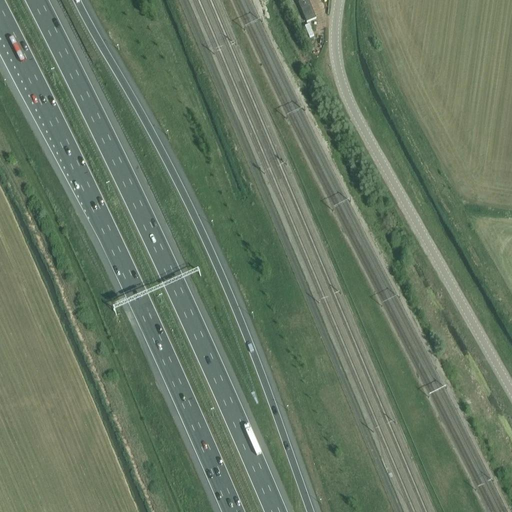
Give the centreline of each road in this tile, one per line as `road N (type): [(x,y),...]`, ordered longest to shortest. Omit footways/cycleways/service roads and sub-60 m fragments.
road 1 (motorway): [(275,511),(154,239),(34,0)]
road 2 (motorway): [(311,511),(218,267),(77,0)]
road 3 (motorway): [(0,18),(151,324),(233,511)]
road 4 (unclassified): [(511,391),(352,109),(336,61),(338,0)]
